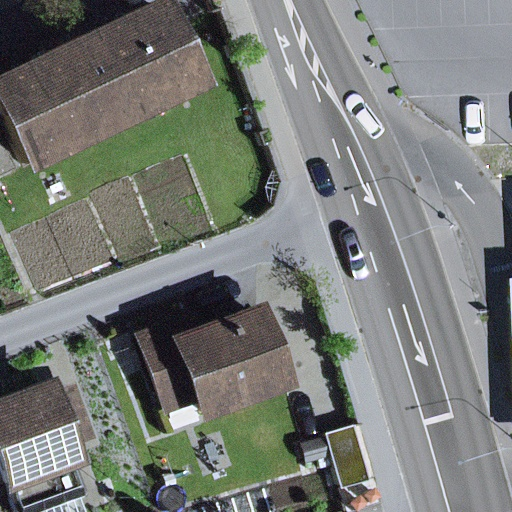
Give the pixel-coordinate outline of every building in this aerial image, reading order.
[(0,122),(20,164),(187,84),(149,4),(0,75),(0,122)] [(0,173),(10,168),(0,147),(0,173)] [(189,399),(194,414),(277,384),(251,314),(186,338),(181,323),(135,340),(155,395),(184,384),(189,399)] [(160,409),(189,399),(184,384),(155,395),(160,409)] [(28,511),(75,495),(80,493),(63,446),(78,441),(69,416),(74,414),(65,390),(44,398),(41,390),(0,405),(0,480),(1,484),(0,484),(0,511),(28,511)] [(336,490),(365,481),(349,426),(321,434),(336,490)] [(28,511),(81,511),(75,495),(28,511)]
